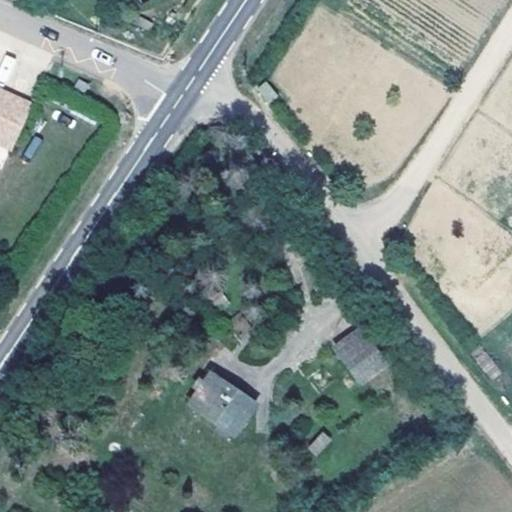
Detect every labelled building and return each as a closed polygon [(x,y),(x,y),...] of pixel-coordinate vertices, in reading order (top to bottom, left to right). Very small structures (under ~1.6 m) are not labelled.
[(267,104),(278,95),(265,80),(255,89),(267,104)] [(90,87),(80,81),(73,93),(84,98),(90,87)] [(0,138),(8,142),(14,140),(30,106),(0,92),(0,138)] [(8,142),(0,138),(0,145),(10,150),(14,140),(8,142)] [(360,332),(335,349),(359,385),(385,366),(360,332)] [(211,376),(206,373),(196,389),(201,392),(211,376)] [(211,376),(201,392),(191,408),(234,437),(255,406),(211,376)] [(314,454),(332,443),(326,432),(307,443),(314,454)]
